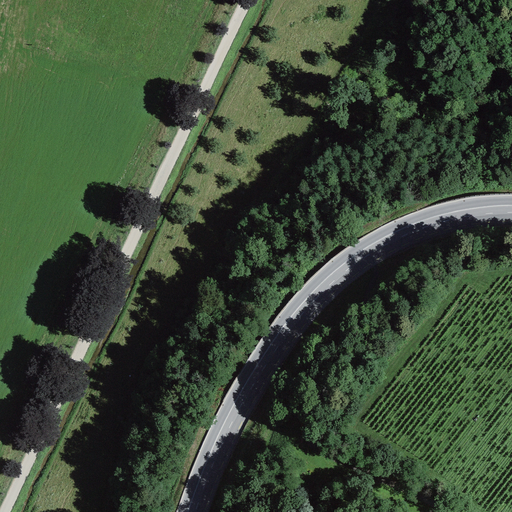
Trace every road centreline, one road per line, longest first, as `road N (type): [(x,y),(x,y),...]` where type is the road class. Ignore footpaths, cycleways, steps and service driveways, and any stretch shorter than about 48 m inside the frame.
road 1 (track): [(3,511),(245,0)]
road 2 (secondary): [(511,208),(418,225),(330,278),(241,397),(191,511)]
